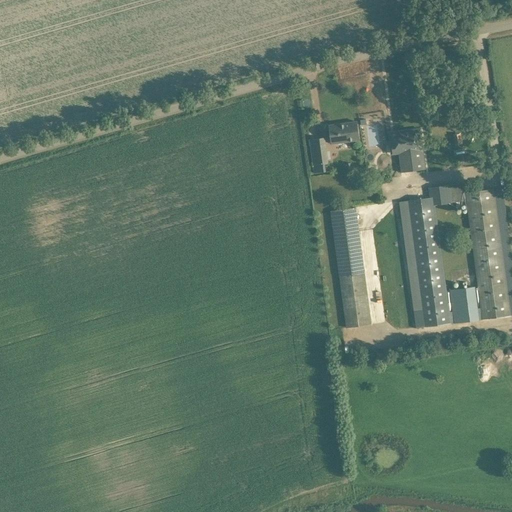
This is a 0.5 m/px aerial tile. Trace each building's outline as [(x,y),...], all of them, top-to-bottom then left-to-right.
[(329,126),(331,144),(360,140),(357,122),(329,126)] [(392,155),(398,154),(401,173),(426,169),(423,150),(420,130),(389,134),(392,155)] [(325,137),(309,139),(311,153),(327,151),(325,137)] [(324,163),(313,165),(314,173),(325,171),(324,163)] [(464,193),(463,183),(450,185),(428,188),(430,198),(400,201),(417,328),(510,316),(493,189),(464,193)] [(356,207),(331,211),(346,327),(371,324),(356,207)]
